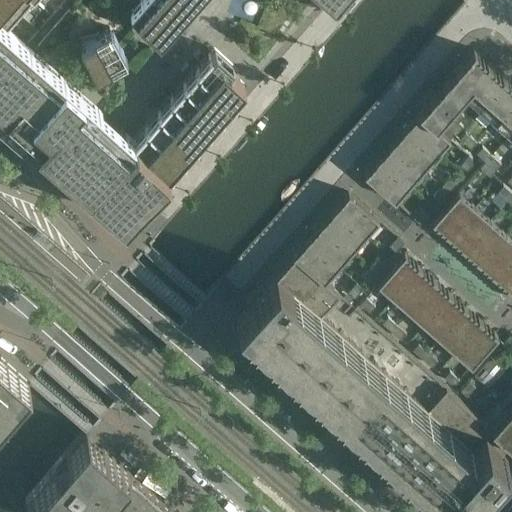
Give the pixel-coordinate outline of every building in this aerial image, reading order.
[(159,40),(193,0),(0,0),(0,22),(7,29),(33,0),(140,0),(129,13),(159,40)] [(33,52),(7,29),(0,22),(0,112),(123,221),(168,170),(171,173),(176,161),(180,156),(184,159),(188,147),(193,141),(197,144),(201,132),(206,127),(209,130),(214,118),(218,112),(222,116),(227,103),(231,98),(235,101),(239,89),(244,83),(229,70),(233,66),(214,49),(134,141),(33,52)] [(127,57),(114,35),(112,32),(109,28),(105,30),(104,30),(84,41),(85,41),(80,44),(83,48),(82,49),(89,61),(93,69),(94,69),(96,73),(101,71),(127,57)] [(463,95),(490,64),(478,53),(474,50),(470,54),(470,53),(429,100),(446,116),(454,107),(464,95),(463,95)] [(478,107),(505,77),(490,64),(463,95),(464,95),(478,107)] [(494,121),(511,99),(511,82),(505,77),(478,107),(494,121)] [(509,135),(511,131),(511,99),(494,121),(509,135)] [(437,126),(441,122),(446,116),(429,100),(405,128),(435,155),(450,138),(437,126)] [(445,126),(459,111),(454,107),(446,116),(441,122),(445,126)] [(458,121),(464,115),(459,111),(445,126),(450,130),(458,121)] [(455,135),(463,126),(458,121),(450,130),(455,135)] [(435,155),(405,128),(391,143),(422,170),(435,155)] [(476,141),(465,132),(460,139),(471,148),(476,141)] [(422,170),(391,143),(378,158),(408,185),(422,170)] [(492,155),(482,147),(476,153),(485,161),(486,161),(492,155)] [(473,163),(472,157),(469,154),(460,164),(467,170),(473,163)] [(501,163),(492,155),(486,161),(495,170),(501,163)] [(408,185),(378,158),(367,170),(367,171),(364,174),(395,201),(408,185)] [(495,170),(486,161),(485,161),(480,167),(490,176),(495,170)] [(448,192),(456,182),(449,176),(441,186),(448,192)] [(511,193),(511,192),(503,185),(497,191),(507,200),(511,193)] [(439,201),(448,192),(441,186),(433,195),(439,201)] [(448,237),(475,206),(458,191),(432,222),(435,225),(448,237)] [(379,219),(348,192),(345,196),(333,209),(364,236),(379,219)] [(463,250),(490,219),(475,206),(448,237),(463,250)] [(420,223),(428,214),(422,208),(413,217),(420,223)] [(364,236),(333,209),(320,224),(351,251),(364,236)] [(479,264),(506,233),(490,219),(463,250),(479,264)] [(351,251),(320,224),(306,239),(337,266),(351,251)] [(494,277),(511,256),(511,238),(506,233),(479,264),(494,277)] [(396,251),(404,241),(398,235),(389,245),(396,251)] [(337,266),(306,239),(293,255),(324,282),(325,281),(337,266)] [(393,297),(420,266),(408,256),(404,253),(378,283),(393,297)] [(428,408),(321,315),(340,294),(325,281),(324,282),(293,255),(278,272),(236,320),(240,323),(391,456),(408,471),(413,475),(434,495),(454,511),(455,511),(511,447),(511,446),(482,421),(483,420),(446,387),(428,408)] [(509,291),(511,287),(511,256),(494,277),(509,291)] [(376,273),(385,263),(378,257),(370,267),(376,273)] [(409,311),(436,280),(420,266),(393,297),(409,311)] [(368,282),(376,273),(370,267),(362,276),(368,282)] [(424,324),(451,293),(436,280),(409,311),(424,324)] [(354,298),(363,288),(356,282),(348,292),(354,298)] [(439,338),(466,307),(451,293),(424,324),(439,338)] [(446,387),(340,294),(321,315),(428,408),(446,387)] [(375,305),(366,297),(360,304),(369,312),(375,305)] [(455,351),(482,320),(466,307),(439,338),(455,351)] [(397,325),(388,316),(382,323),(391,331),(397,325)] [(471,366),(498,335),(494,332),(495,332),(482,320),(455,351),(471,366)] [(407,333),(397,325),(391,331),(401,340),(407,333)] [(508,349),(511,344),(511,335),(510,334),(501,343),(508,349)] [(428,352),(418,343),(413,350),(422,358),(428,352)] [(437,360),(428,352),(422,358),(431,366),(437,360)] [(497,362),(490,356),(482,365),(489,371),(497,362)] [(0,417),(29,384),(0,357),(0,417)] [(480,381),(489,371),(482,365),(474,375),(480,381)] [(450,371),(444,377),(451,383),(456,383),(459,379),(450,371)] [(467,396),(475,387),(469,381),(460,390),(467,396)] [(511,390),(510,389),(496,404),(511,418),(511,390)] [(511,418),(496,404),(483,420),(482,421),(511,446),(511,418)] [(175,511),(87,434),(83,438),(80,441),(26,503),(36,511),(175,511)]
